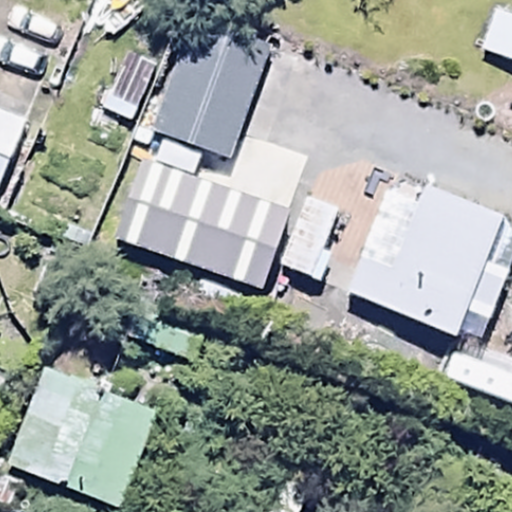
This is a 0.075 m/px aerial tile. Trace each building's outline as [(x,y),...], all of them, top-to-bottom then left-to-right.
[(511,0),(504,0),(485,49),(511,59),(511,0)] [(278,43),(203,17),(162,133),(237,159),(278,43)] [(0,200),(33,125),(0,110),(0,200)] [(510,222),(405,175),(388,215),(354,292),(464,340),(476,314),(496,322),(511,286),(511,275),(491,266),(510,222)] [(345,214),(282,194),(262,257),(325,278),(345,214)] [(211,332),(147,307),(135,338),(199,363),(211,332)] [(161,415),(50,375),(16,467),(127,507),(161,415)] [(0,443),(20,398),(0,389),(0,443)] [(307,511),(322,484),(292,468),(269,511),(307,511)]
